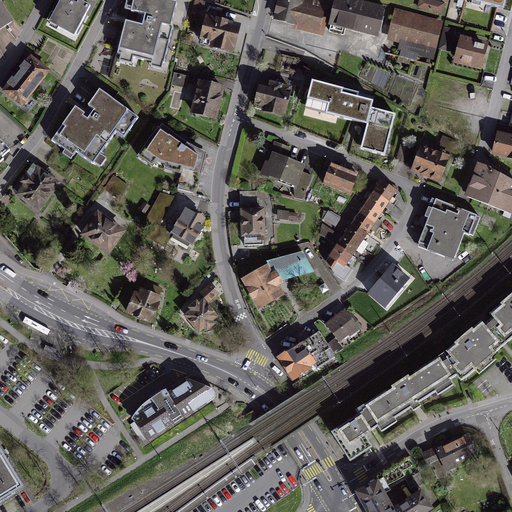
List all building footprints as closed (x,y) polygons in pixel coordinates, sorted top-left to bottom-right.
[(75,34),(92,4),(85,0),(78,0),(78,2),(75,0),(60,0),(55,10),(50,20),(75,34)] [(128,22),(119,56),(161,67),(178,0),(134,0),(132,9),(147,13),(144,23),(143,26),(128,22)] [(305,0),(278,0),(274,19),(292,23),(296,24),(296,27),(316,31),(321,32),(327,5),(305,0)] [(384,5),(362,0),(334,0),(333,5),(328,26),(376,38),(384,5)] [(441,0),(419,0),(418,8),(444,13),(446,1),(441,0)] [(468,0),(468,2),(497,8),(498,0),(468,0)] [(1,4),(0,2),(0,28),(12,20),(1,4)] [(440,20),(396,10),(389,38),(433,49),(440,20)] [(234,51),(240,25),(235,23),(209,18),(203,44),(234,51)] [(443,44),(455,47),(460,29),(447,26),(443,44)] [(476,39),(463,35),(456,60),(482,67),(489,43),(476,39)] [(48,70),(31,57),(25,65),(13,81),(5,92),(22,104),(48,70)] [(345,88),(311,79),(304,107),(366,123),(360,148),(381,153),(391,115),(369,109),(371,101),(343,94),(345,88)] [(216,118),(224,88),(216,86),(200,81),(193,112),(216,118)] [(263,87),(259,86),(253,108),(283,115),(288,93),(263,87)] [(125,137),(139,118),(101,89),(89,105),(96,111),(90,118),(86,114),(77,107),(52,141),(72,156),(76,152),(93,165),(118,132),(125,137)] [(172,109),(181,110),(182,94),(173,93),(172,109)] [(193,151),(159,129),(144,152),(161,165),(182,168),(178,189),(193,193),(202,157),(193,151)] [(511,137),(497,134),(493,154),(511,158),(511,137)] [(0,158),(10,150),(0,139),(0,158)] [(423,148),(414,171),(440,181),(449,158),(423,148)] [(321,173),(277,153),(267,174),(312,194),(321,173)] [(41,169),(35,165),(15,192),(39,210),(59,183),(41,169)] [(511,182),(505,179),(479,169),(468,197),(508,213),(511,203),(511,182)] [(363,187),(333,172),(325,186),(356,202),(363,187)] [(126,194),(125,181),(106,181),(106,194),(126,194)] [(343,272),(397,194),(381,183),(327,261),(343,272)] [(174,201),(161,193),(144,221),(154,226),(147,237),(164,246),(169,237),(165,235),(168,230),(160,225),(174,201)] [(480,216),(436,199),(418,246),(453,260),(464,232),(473,235),(480,216)] [(261,208),(242,209),(244,245),(263,244),(261,208)] [(340,217),(311,208),(306,222),(336,232),(340,217)] [(193,246),(206,222),(185,211),(172,234),(193,246)] [(110,253),(126,234),(99,212),(83,232),(110,253)] [(384,306),(408,276),(394,265),(370,295),(384,306)] [(265,266),(243,279),(259,307),(274,298),(282,294),(265,266)] [(151,321),(161,299),(142,290),(132,312),(151,321)] [(511,295),(511,296),(465,335),(445,352),(357,414),(330,433),(349,460),(372,447),(366,436),(379,427),(381,433),(397,422),(394,418),(411,407),(414,411),(421,406),(419,403),(436,392),(437,395),(453,384),(451,379),(457,375),(461,381),(511,338),(511,295)] [(201,333),(219,318),(205,301),(187,315),(201,333)] [(336,316),(326,323),(339,342),(361,327),(348,309),(336,316)] [(301,343),(276,359),(292,384),(317,368),(301,343)] [(145,445),(209,404),(215,400),(217,395),(217,391),(213,389),(191,380),(170,394),(168,390),(152,399),(144,405),(136,413),(131,421),(145,445)] [(435,475),(475,457),(466,439),(426,457),(435,475)] [(0,506),(28,489),(11,461),(0,443),(0,506)] [(378,482),(357,495),(367,511),(429,511),(433,510),(421,491),(394,508),(378,482)]
